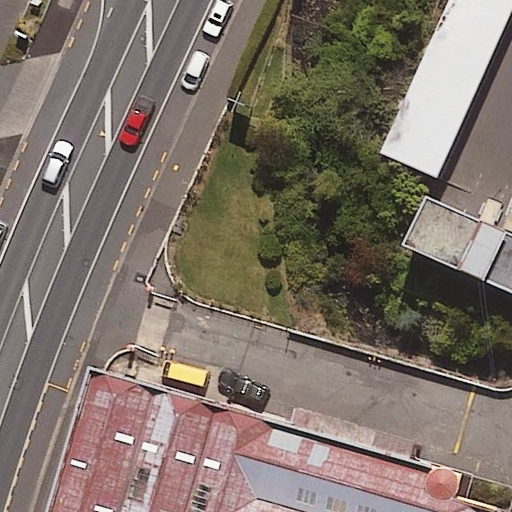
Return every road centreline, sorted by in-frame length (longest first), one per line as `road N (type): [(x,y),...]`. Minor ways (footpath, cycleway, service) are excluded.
road 1 (unclassified): [(511,425),(56,311)]
road 2 (secondary): [(196,0),(56,311)]
road 3 (secondary): [(0,307),(131,0)]
road 4 (secondary): [(56,311),(0,480)]
